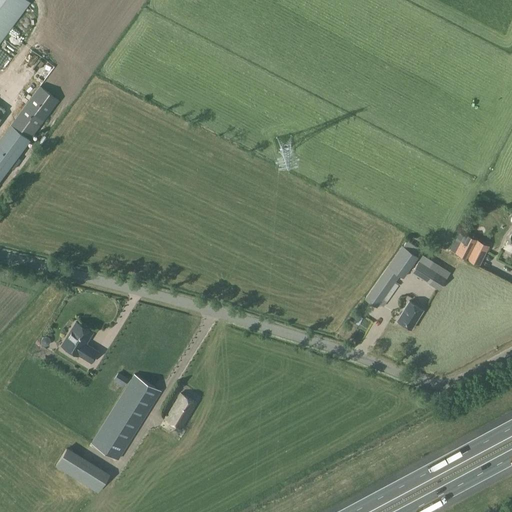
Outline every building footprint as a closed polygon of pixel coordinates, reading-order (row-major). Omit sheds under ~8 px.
[(24,0),(0,0),(0,41),(29,3),(24,0)] [(0,179),(30,139),(29,139),(59,99),(39,85),(0,137),(0,179)] [(479,265),(489,246),(464,233),(464,234),(459,232),(450,250),(455,252),(454,253),(479,265)] [(511,252),(511,232),(503,248),(511,252)] [(403,246),(402,245),(364,299),(377,308),(379,304),(383,307),(393,293),(389,290),(399,276),(403,278),(418,256),(415,254),(418,249),(407,240),(403,246)] [(422,255),(419,260),(419,261),(412,273),(439,289),(445,278),(430,268),(433,262),(422,255)] [(422,310),(409,301),(397,320),(411,328),(422,310)] [(358,318),(358,328),(367,328),(366,318),(358,318)] [(90,362),(97,351),(83,343),(85,340),(86,341),(92,332),(75,322),(61,345),(78,355),(78,354),(90,362)] [(134,373),(91,442),(118,460),(161,390),(134,373)] [(196,402),(180,393),(165,419),(181,428),(196,402)] [(56,462),(54,465),(99,492),(110,474),(66,447),(56,462)]
